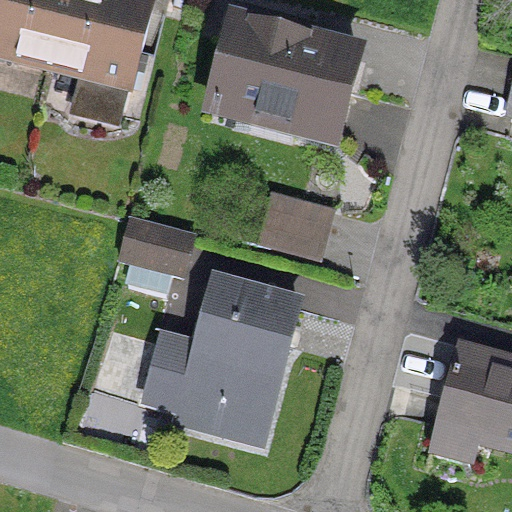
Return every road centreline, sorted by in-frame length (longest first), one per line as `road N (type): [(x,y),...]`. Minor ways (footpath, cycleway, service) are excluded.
road 1 (residential): [(465,0),(332,511)]
road 2 (residential): [(193,511),(0,454)]
